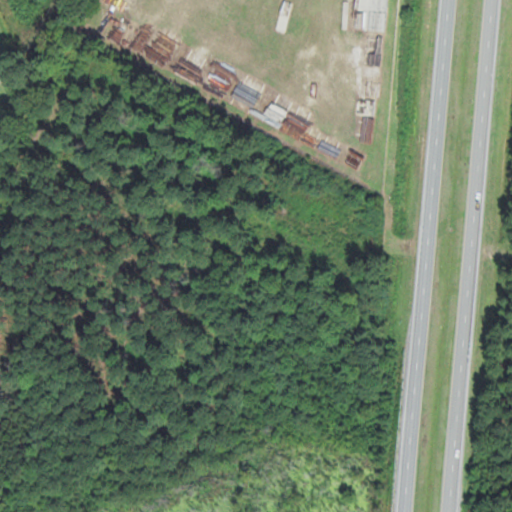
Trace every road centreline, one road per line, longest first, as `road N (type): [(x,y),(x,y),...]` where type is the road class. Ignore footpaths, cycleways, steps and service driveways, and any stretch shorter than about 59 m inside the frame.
road 1 (trunk): [(449,0),(407,511)]
road 2 (trunk): [(453,511),(493,0)]
